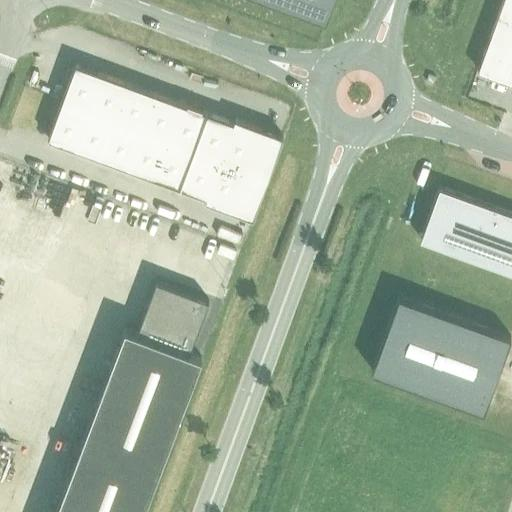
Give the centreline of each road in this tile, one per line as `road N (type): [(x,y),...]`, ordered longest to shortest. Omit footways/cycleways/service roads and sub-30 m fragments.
road 1 (secondary): [(205,511),(344,131)]
road 2 (residential): [(99,0),(322,80)]
road 3 (unclassified): [(396,108),(511,151)]
